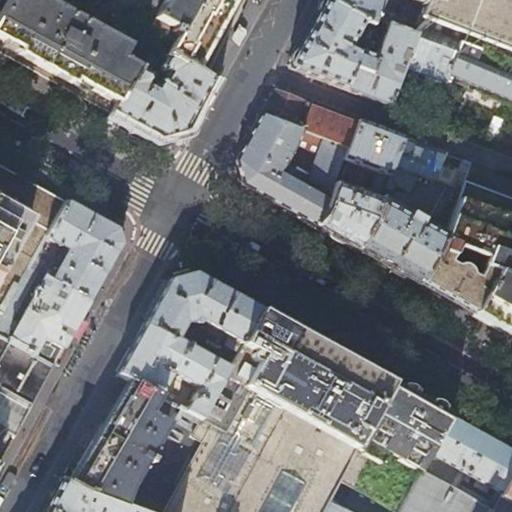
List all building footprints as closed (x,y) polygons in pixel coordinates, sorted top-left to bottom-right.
[(243,0),(7,0),(0,12),(0,51),(15,59),(54,81),(81,96),(111,112),(123,90),(124,90),(144,55),(148,54),(57,0),(170,0),(162,18),(181,36),(167,55),(205,76),(223,40),(243,0)] [(370,25),(324,0),(323,0),(303,36),(287,66),(288,68),(389,107),(403,67),(415,36),(387,25),(374,58),(358,52),(354,53),(348,49),(353,40),(361,44),(371,27),(370,25)] [(324,0),(370,25),(373,19),(387,25),(415,36),(419,27),(416,26),(425,0),(324,0)] [(511,0),(425,0),(416,26),(419,27),(460,42),(491,54),(511,63),(511,62),(511,0)] [(460,42),(419,27),(415,36),(403,67),(424,76),(444,83),(448,75),(460,42)] [(488,63),(491,54),(460,42),(448,75),(462,80),(500,94),(511,99),(511,62),(511,63),(507,75),(491,68),(492,65),(488,63)] [(144,55),(124,90),(123,90),(111,112),(123,119),(136,126),(155,137),(158,138),(165,136),(182,132),(196,107),(211,79),(205,76),(167,55),(159,69),(159,73),(163,75),(156,89),(150,85),(152,81),(149,75),(156,61),(156,58),(148,54),(144,55)] [(268,101),(260,115),(300,129),(310,104),(275,89),(268,101)] [(311,103),(310,104),(300,129),(347,148),(357,120),(325,108),(311,103)] [(241,185),(315,227),(325,210),(347,148),(300,129),(260,115),(250,134),(234,161),(240,183),(241,185)] [(136,126),(123,119),(119,125),(149,142),(152,141),(155,137),(136,126)] [(403,138),(381,129),(357,120),(347,148),(325,210),(315,227),(323,230),(357,249),(370,225),(392,165),(403,138)] [(486,144),(495,147),(498,137),(490,134),(486,144)] [(433,149),(403,138),(392,165),(418,175),(452,188),(463,161),(433,149)] [(465,162),(463,161),(452,188),(447,200),(455,203),(463,180),(469,163),(465,162)] [(0,319),(28,269),(65,201),(38,186),(0,165),(0,319)] [(418,175),(392,165),(370,225),(357,249),(384,265),(419,284),(438,251),(447,224),(437,218),(432,228),(423,222),(427,215),(416,208),(412,216),(386,202),(394,188),(410,194),(418,175)] [(511,198),(484,188),(463,180),(455,203),(447,224),(438,251),(455,257),(481,267),(496,272),(472,314),(511,336),(511,198)] [(65,201),(28,269),(35,273),(40,265),(37,263),(41,256),(43,257),(47,256),(50,254),(57,243),(68,249),(55,274),(47,270),(43,278),(89,301),(105,271),(120,244),(116,230),(90,215),(79,209),(65,201)] [(450,264),(455,257),(438,251),(419,284),(440,296),(472,314),(496,272),(481,267),(474,278),(467,274),(467,271),(466,268),(462,265),(457,264),(453,265),(450,264)] [(143,319),(146,321),(169,280),(193,273),(198,276),(201,270),(193,266),(168,273),(143,319)] [(35,273),(28,269),(0,319),(0,336),(2,338),(37,274),(35,273)] [(146,321),(145,323),(175,340),(175,339),(180,342),(191,322),(194,328),(224,344),(222,349),(234,356),(240,346),(261,311),(200,277),(198,276),(193,273),(169,280),(146,321)] [(72,332),(89,301),(43,278),(9,341),(53,365),(72,332)] [(261,311),(240,346),(260,357),(243,389),(355,449),(391,383),(371,372),(286,325),(261,311)] [(175,340),(145,323),(117,374),(128,380),(157,396),(167,378),(174,382),(176,378),(196,388),(184,411),(199,420),(223,377),(228,368),(180,342),(175,339),(175,340)] [(2,338),(0,336),(0,387),(31,405),(53,365),(9,341),(2,338)] [(243,389),(223,377),(199,420),(184,411),(159,397),(148,414),(166,425),(127,489),(120,505),(138,511),(321,511),(327,502),(338,481),(355,449),(243,389)] [(157,396),(128,380),(127,381),(68,483),(80,490),(120,505),(127,489),(166,425),(148,414),(159,397),(157,396)] [(355,449),(338,481),(394,511),(428,454),(451,417),(442,412),(401,389),(391,383),(355,449)] [(0,428),(3,430),(14,436),(25,417),(31,405),(0,387),(0,428)] [(511,450),(479,433),(451,417),(428,454),(470,477),(475,480),(489,488),(495,491),(502,494),(511,475),(511,450)] [(466,483),(470,477),(428,454),(394,511),(393,511),(346,511),(327,502),(321,511),(492,511),(493,511),(502,494),(495,491),(490,501),(459,484),(461,480),(466,483)] [(511,475),(502,494),(493,511),(503,511),(509,502),(511,503),(511,475)] [(138,511),(120,505),(80,490),(68,483),(59,479),(56,485),(40,511),(138,511)] [(486,494),(489,488),(475,480),(471,486),(486,494)]
